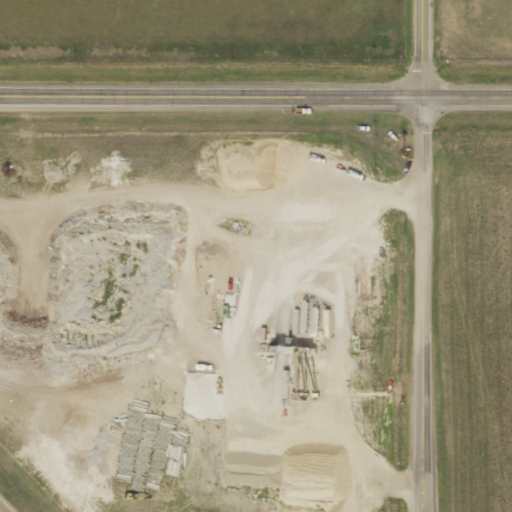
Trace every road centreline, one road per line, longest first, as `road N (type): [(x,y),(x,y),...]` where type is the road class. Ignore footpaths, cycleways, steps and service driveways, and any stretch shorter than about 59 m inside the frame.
road 1 (tertiary): [(511,98),(0,96)]
road 2 (tertiary): [(423,511),(423,0)]
